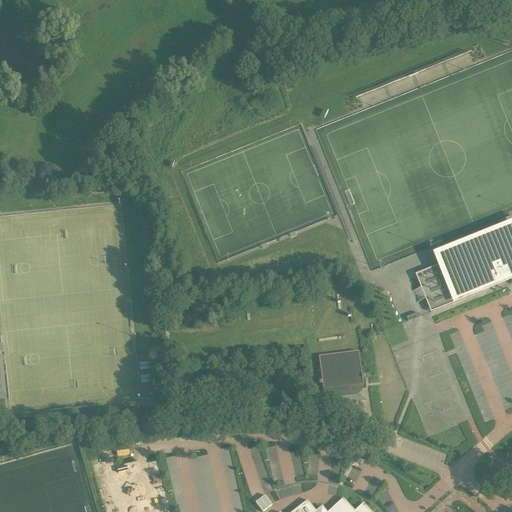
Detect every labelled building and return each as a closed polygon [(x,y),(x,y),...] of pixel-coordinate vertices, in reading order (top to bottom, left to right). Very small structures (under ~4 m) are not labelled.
[(464,239),(471,237),(469,232),(443,242),(445,247),(464,240),(464,239)] [(416,275),(430,312),(510,280),(511,284),(511,235),(501,240),(499,235),(438,260),(440,265),(416,275)] [(362,376),(358,352),(319,357),(322,381),(319,381),(320,384),(322,384),(324,394),(325,406),(365,401),(363,389),(362,379),(365,378),(364,375),(362,376)] [(260,445),(251,448),(265,492),(273,489),(260,445)] [(291,452),(297,475),(306,473),(300,449),(291,452)] [(292,511),(370,511),(363,504),(355,511),(343,499),(328,511),(325,511),(322,508),(316,511),(307,501),(292,511)]
